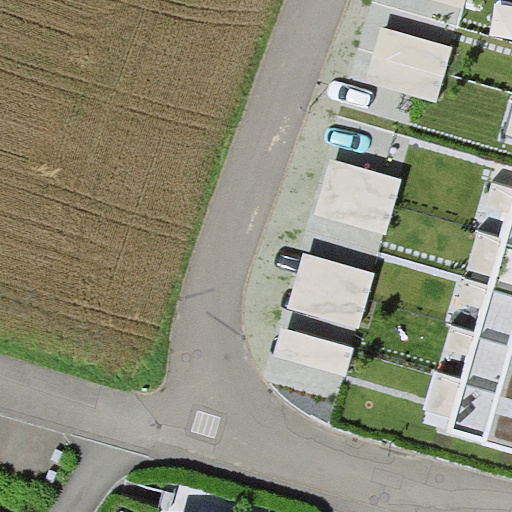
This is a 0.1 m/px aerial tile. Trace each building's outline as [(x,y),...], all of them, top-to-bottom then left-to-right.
[(465,0),(433,0),(463,9),(465,0)] [(451,47),(380,27),(373,54),(444,74),(451,47)] [(436,101),(444,74),(373,54),(365,82),(436,101)] [(402,181),(330,159),(323,186),(394,206),(402,181)] [(394,206),(323,186),(315,213),(386,234),(394,206)] [(511,197),(500,243),(511,246),(511,197)] [(489,292),(511,298),(511,246),(500,243),(489,292)] [(374,274),(304,254),(297,281),(366,301),(374,274)] [(366,301),(297,281),(289,308),(359,328),(366,301)] [(477,334),(511,344),(511,298),(489,292),(477,334)] [(352,348),(282,328),(274,357),(344,377),(352,348)] [(511,344),(477,334),(463,386),(511,399),(511,344)] [(450,432),(511,449),(511,399),(463,386),(450,432)]
